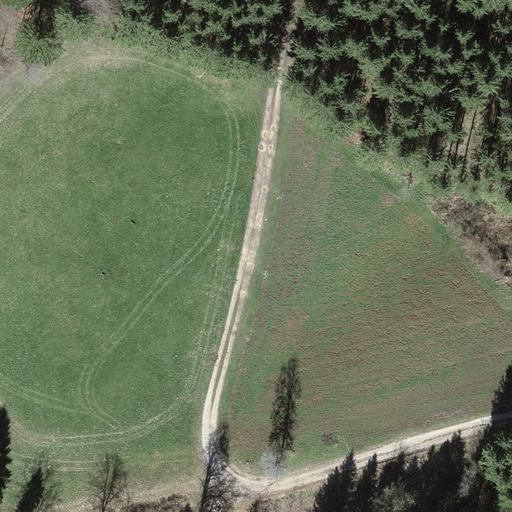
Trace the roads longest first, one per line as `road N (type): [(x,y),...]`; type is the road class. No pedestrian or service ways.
road 1 (track): [(511,418),(275,484),(240,483),(219,466),(211,405),(255,216),(283,0)]
road 2 (track): [(96,511),(225,474)]
